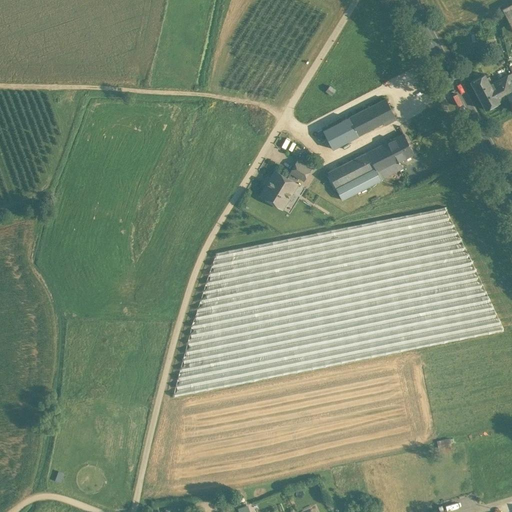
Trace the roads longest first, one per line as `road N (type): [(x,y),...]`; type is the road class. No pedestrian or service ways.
road 1 (track): [(132,511),(203,268),(357,0)]
road 2 (track): [(287,115),(224,98),(0,84)]
road 3 (track): [(283,123),(305,132),(387,89),(401,119),(326,159)]
road 4 (primary): [(408,0),(511,192)]
